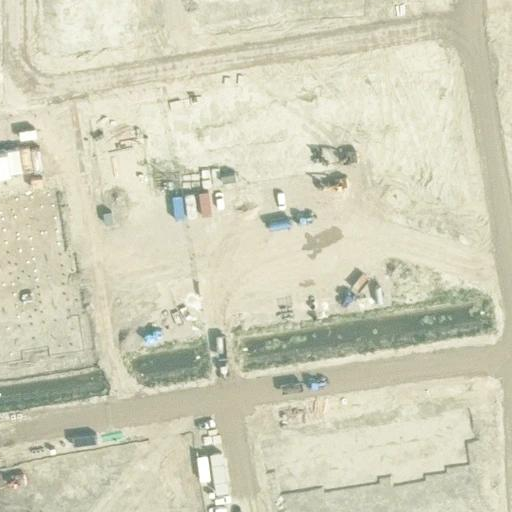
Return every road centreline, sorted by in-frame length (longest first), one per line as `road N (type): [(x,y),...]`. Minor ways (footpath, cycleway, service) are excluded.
road 1 (residential): [(18,0),(20,85),(457,18)]
road 2 (residential): [(509,350),(457,18)]
road 3 (residential): [(509,350),(228,395)]
road 4 (residential): [(228,395),(0,430)]
